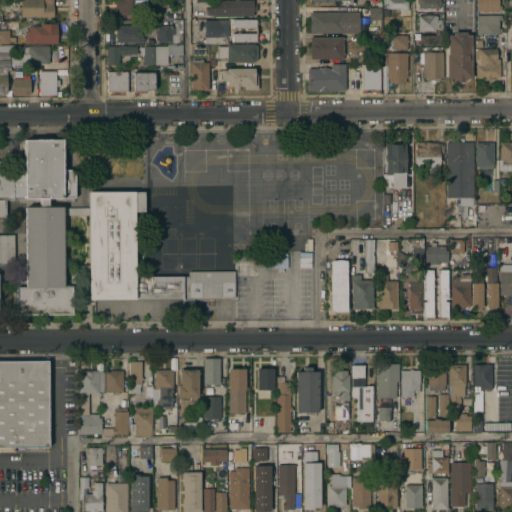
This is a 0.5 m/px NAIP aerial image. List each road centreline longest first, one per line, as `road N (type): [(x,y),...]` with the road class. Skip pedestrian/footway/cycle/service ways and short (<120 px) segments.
road 1 (residential): [(0,341),(511,336)]
road 2 (residential): [(0,115),(511,110)]
